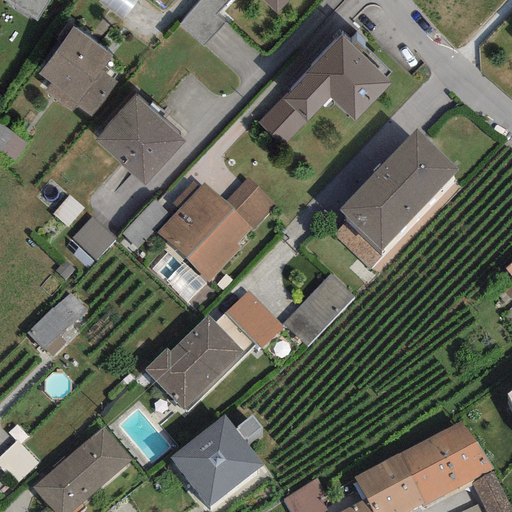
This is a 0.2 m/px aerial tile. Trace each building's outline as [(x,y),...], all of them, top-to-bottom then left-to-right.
[(2,0),(2,1),(36,21),(48,0),(2,0)] [(136,0),(98,0),(96,4),(121,21),(136,0)] [(228,0),(199,0),(176,26),(201,49),(226,22),(216,13),(228,0)] [(289,0),(259,0),(276,15),(289,0)] [(111,55),(71,26),(36,73),(51,85),(44,94),(70,113),(75,106),(91,118),(116,85),(98,72),(111,55)] [(390,81),(341,35),(258,123),(284,146),(330,97),(354,120),(390,81)] [(186,140),(133,94),(95,138),(148,184),(186,140)] [(27,140),(0,120),(0,146),(15,157),(27,140)] [(458,170),(413,128),(338,210),(348,218),(333,234),(369,267),(458,170)] [(272,205),(245,180),(223,203),(202,183),(198,187),(192,181),(172,202),(178,208),(156,233),(208,281),(239,247),(236,244),(272,205)] [(83,209),(68,197),(52,216),(67,229),(83,209)] [(116,241),(93,218),(73,238),(96,261),(116,241)] [(145,218),(124,239),(135,250),(156,230),(145,218)] [(72,271),(64,262),(54,272),(62,280),(72,271)] [(352,298),(329,277),(282,326),(306,347),(352,298)] [(282,326),(247,292),(225,315),(260,349),(282,326)] [(86,313),(69,295),(26,336),(43,353),(86,313)] [(243,353),(206,316),(169,353),(166,350),(144,371),(184,411),(243,353)] [(261,463),(223,416),(171,457),(210,504),(261,463)] [(492,471),(459,422),(397,454),(423,506),(469,482),(492,471)] [(73,511),(132,463),(102,428),(32,488),(52,511),(73,511)] [(411,511),(423,506),(397,454),(353,478),(365,500),(370,511),(411,511)] [(511,511),(497,482),(492,471),(469,482),(479,502),(483,511),(511,511)] [(325,498),(317,481),(282,501),(289,511),(324,511),(320,502),(325,498)] [(370,511),(365,500),(343,511),(370,511)] [(483,511),(479,502),(459,511),(483,511)]
